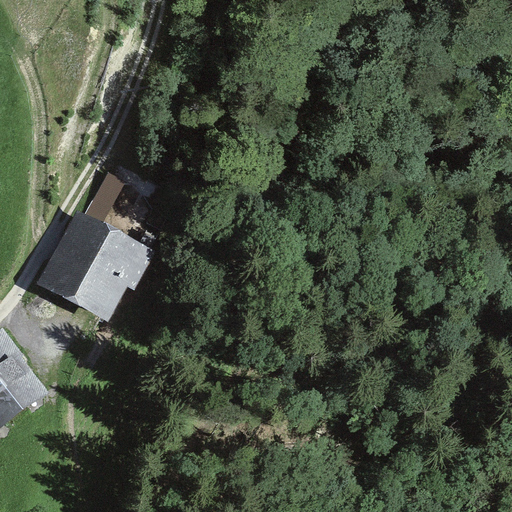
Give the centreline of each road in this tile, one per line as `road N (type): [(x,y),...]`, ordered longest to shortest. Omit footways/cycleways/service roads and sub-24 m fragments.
road 1 (track): [(159,0),(110,136),(2,310)]
road 2 (track): [(10,35),(37,98),(36,219),(47,243)]
